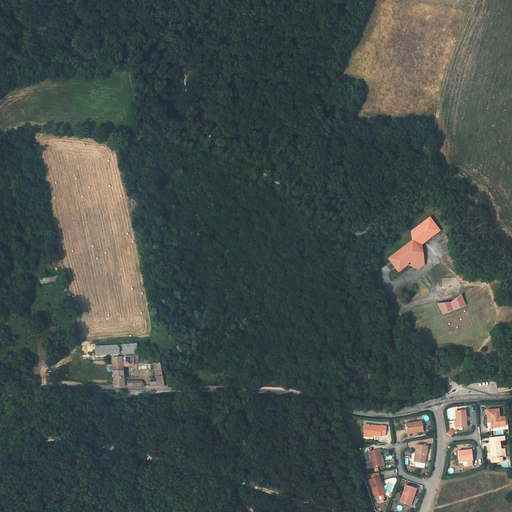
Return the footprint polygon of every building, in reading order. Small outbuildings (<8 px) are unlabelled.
[(420,248),(429,251),(447,236),(438,224),(420,238),(420,248)] [(423,278),(433,270),(429,251),(420,248),(398,265),(407,277),(416,270),(423,278)] [(469,296),(459,307),(446,306),(451,322),(474,313),(469,296)] [(119,344),(119,354),(137,353),(137,343),(119,344)] [(119,344),(94,345),(95,355),(120,354),(119,344)] [(135,355),(109,357),(111,369),(121,368),(120,366),(137,365),(136,361),(135,355)] [(158,363),(151,364),(153,373),(160,372),(158,363)] [(121,368),(111,369),(113,384),(120,385),(123,385),(122,380),(121,368)] [(160,372),(153,373),(155,387),(158,387),(162,387),(160,372)] [(484,410),(486,419),(489,418),(489,423),(490,428),(499,426),(497,409),(484,410)] [(455,421),(456,428),(466,427),(464,410),(454,411),(455,421)] [(405,423),(408,434),(423,431),(421,420),(405,423)] [(365,424),(363,434),(379,437),(380,435),(384,436),(385,426),(381,426),(381,427),(365,424)] [(504,436),(488,438),(490,454),(490,458),(491,463),(501,462),(501,458),(505,457),(504,449),(500,450),(499,441),(505,440),(504,436)] [(417,454),(416,463),(426,463),(427,446),(415,446),(415,454),(417,454)] [(368,452),(371,468),(384,465),(383,460),(381,460),(378,450),(368,452)] [(471,461),(472,461),(471,450),(457,452),(458,462),(466,461),(471,461)] [(369,480),(374,498),(383,496),(380,486),(382,486),(379,477),(369,480)] [(405,486),(400,502),(409,505),(412,496),(413,496),(415,490),(405,486)]
